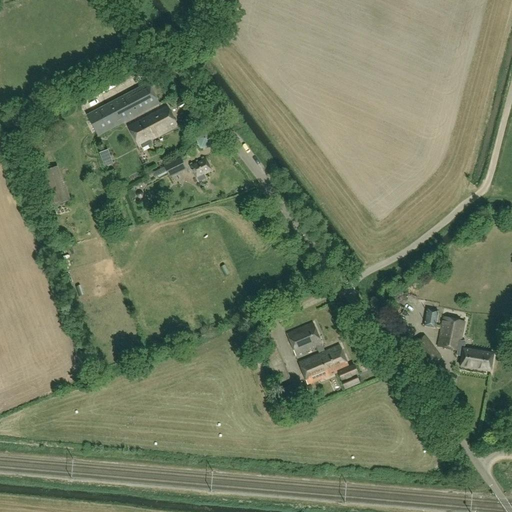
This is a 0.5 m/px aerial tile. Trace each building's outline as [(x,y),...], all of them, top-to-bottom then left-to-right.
[(98,136),(160,104),(149,84),(88,116),(98,136)] [(152,141),(178,127),(167,106),(128,127),(139,147),(141,146),(143,149),(153,143),(152,141)] [(212,148),(216,138),(210,129),(198,130),(194,141),(201,150),(212,148)] [(181,159),(165,167),(152,174),(154,178),(167,172),(170,177),(186,169),(181,159)] [(205,174),(213,170),(207,159),(192,166),(200,182),(207,178),(205,174)] [(117,179),(113,185),(119,189),(123,183),(117,179)] [(68,192),(48,200),(51,208),(71,201),(68,192)] [(435,329),(439,311),(428,309),(425,327),(435,329)] [(490,372),(494,354),(464,349),(465,347),(460,346),(465,322),(444,318),(438,347),(459,351),(458,355),(463,356),(461,366),(490,372)] [(296,356),(323,345),(313,323),(287,334),(296,356)] [(291,379),(276,342),(272,333),(261,337),(280,384),(291,379)] [(426,370),(442,358),(425,336),(409,348),(426,370)] [(338,365),(347,362),(340,345),(298,363),(308,386),(339,373),(337,368),(339,367),(338,365)] [(349,368),(347,362),(338,365),(339,367),(337,368),(339,373),(345,389),(359,383),(356,376),(358,375),(354,366),(349,368)] [(378,370),(381,377),(392,372),(389,365),(378,370)] [(280,402),(302,393),(297,383),(276,392),(280,402)]
